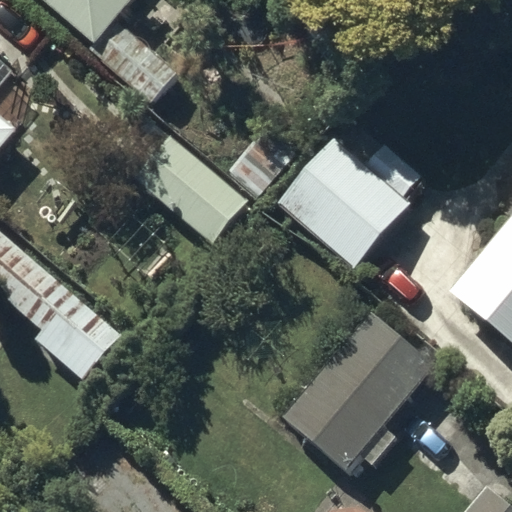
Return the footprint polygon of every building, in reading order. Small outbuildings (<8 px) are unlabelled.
[(14,0),(156,120),(184,87),(128,41),(150,15),(132,0),(14,0)] [(0,182),(23,154),(0,135),(0,71),(11,58),(0,48),(0,182)] [(256,221),(149,133),(114,176),(220,264),(256,221)] [(361,289),(416,224),(343,162),(288,227),(361,289)] [(130,352),(1,242),(0,243),(0,308),(48,349),(40,359),(89,400),(130,352)] [(511,251),(457,317),(511,363),(511,251)] [(349,489),(435,389),(377,339),(290,438),(349,489)]
